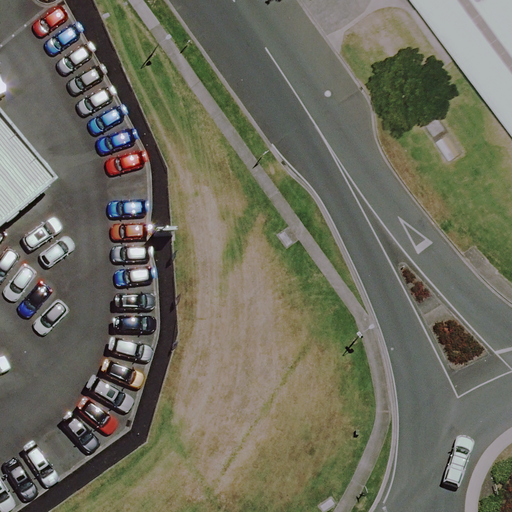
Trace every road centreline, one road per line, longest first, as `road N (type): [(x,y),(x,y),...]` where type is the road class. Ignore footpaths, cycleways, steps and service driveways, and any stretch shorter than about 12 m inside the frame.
road 1 (tertiary): [(463,424),(422,389),(361,202)]
road 2 (tertiary): [(361,202),(231,0)]
road 3 (tertiary): [(361,202),(511,342)]
